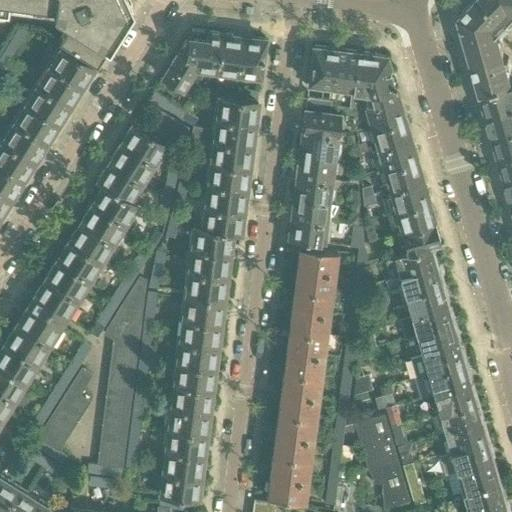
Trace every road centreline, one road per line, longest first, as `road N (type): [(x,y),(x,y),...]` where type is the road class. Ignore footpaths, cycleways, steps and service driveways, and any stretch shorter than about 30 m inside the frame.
road 1 (residential): [(292,0),(231,511)]
road 2 (residential): [(499,328),(409,10)]
road 3 (residential): [(0,263),(161,0)]
